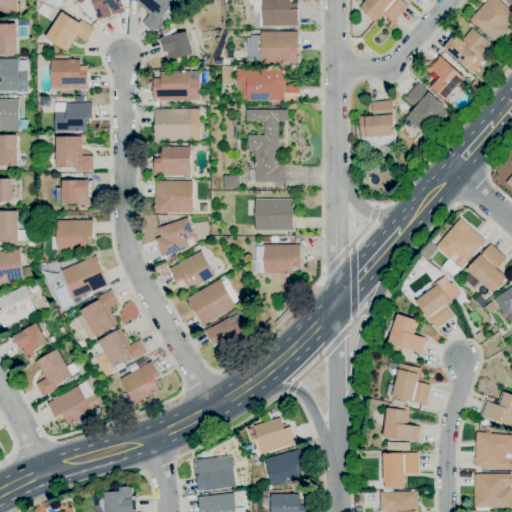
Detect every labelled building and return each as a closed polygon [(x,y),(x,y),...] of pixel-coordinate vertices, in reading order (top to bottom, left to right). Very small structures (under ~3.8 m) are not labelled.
[(18,0),(18,14),(0,14),(0,0),(18,0)] [(102,23),(100,20),(99,20),(92,0),(117,0),(118,2),(121,1),(125,13),(117,15),(118,18),(102,23)] [(154,32),(143,23),(150,14),(136,2),(137,0),(180,0),(175,6),(174,5),(170,10),(174,16),(171,18),(168,21),(163,17),(163,18),(165,21),(166,20),(167,22),(168,26),(160,31),(157,29),(154,32)] [(299,26),(263,27),(263,26),(260,26),(260,12),(253,12),(253,0),(291,0),(291,9),(299,9),(299,26)] [(375,22),(359,8),(366,0),(401,0),(408,6),(395,21),(384,11),(375,22)] [(498,44),(471,20),(487,0),(499,0),(511,11),(511,24),(509,22),(506,26),(510,30),(498,44)] [(67,51),(46,38),(64,12),(79,23),(81,20),(95,29),(87,41),(78,35),(67,51)] [(28,38),(19,38),(19,20),(28,20),(28,38)] [(0,55),(0,21),(7,21),(7,24),(17,24),(18,55),(0,55)] [(467,68),(444,48),(456,35),(462,41),(473,28),(493,46),(486,53),(488,55),(489,58),(486,62),(481,62),(476,57),(467,68)] [(169,65),(166,56),(163,57),(158,40),(187,32),(194,54),(179,58),(180,62),(169,65)] [(299,63),(261,64),(261,32),(299,32),(299,63)] [(503,52),(499,48),(503,43),(508,47),(503,52)] [(446,100),(430,86),(439,75),(435,72),(432,75),(426,70),(440,55),(466,78),(446,100)] [(19,91),(0,91),(0,59),(19,59),(19,61),(27,61),(27,71),(22,71),(22,89),(19,89),(19,91)] [(88,89),(52,89),(52,60),(80,60),(80,66),(82,66),(82,72),(88,71),(88,89)] [(284,101),(247,101),(247,99),(242,99),(242,81),(237,81),(237,69),(248,69),(248,70),(285,70),(285,73),(284,73),(284,77),(286,77),(286,87),(284,87),(284,101)] [(201,78),(201,101),(154,101),(154,79),(161,79),(161,72),(190,72),(199,72),(201,78)] [(478,93),(470,86),(475,81),(483,87),(478,93)] [(422,131),(406,118),(416,107),(405,98),(418,83),(444,105),(422,131)] [(19,131),(0,131),(0,100),(19,100),(19,120),(28,120),(28,129),(19,129),(19,131)] [(363,147),(362,138),(360,117),(373,116),(372,102),(393,101),(396,135),(395,135),(396,144),(363,147)] [(87,132),(56,132),(56,112),(56,103),(67,103),(67,104),(86,103),(93,103),(93,118),(89,118),(89,122),(87,122),(87,132)] [(193,141),(162,141),(155,141),(155,125),(155,110),(192,109),(193,141)] [(285,183),(249,182),(249,170),(255,170),(255,151),(248,151),(248,135),(264,135),(265,121),(246,121),(246,110),(288,110),(288,121),(279,121),(278,165),(286,165),(285,183)] [(0,136),(18,136),(18,166),(0,166),(0,136)] [(77,171),(77,167),(58,168),(57,137),(82,137),(83,156),(93,156),(93,171),(77,171)] [(155,176),(155,159),(160,159),(160,153),(162,153),(162,147),(191,147),(191,176),(155,176)] [(239,188),(224,188),(224,176),(239,176),(239,188)] [(0,179),(13,179),(13,184),(18,184),(18,197),(13,197),(13,202),(0,202),(0,179)] [(90,207),(79,207),(79,203),(57,203),(56,188),(63,188),(62,181),(87,181),(87,180),(89,180),(89,181),(93,181),(93,199),(90,199),(90,207)] [(193,213),(155,213),(155,196),(156,196),(156,181),(193,181),(193,213)] [(293,231),(256,231),(256,199),(294,199),(294,203),(293,203),(293,207),(294,207),(294,215),(293,215),(293,231)] [(0,211),(19,211),(19,230),(26,230),(26,241),(19,241),(19,242),(0,242),(0,211)] [(162,257),(156,239),(161,237),(158,228),(188,217),(196,237),(185,241),(188,248),(162,257)] [(461,269),(454,262),(453,263),(450,260),(450,259),(436,246),(455,225),(461,218),(486,241),(461,269)] [(86,249),(52,250),(52,237),(58,237),(57,221),(93,220),(93,237),(89,237),(89,242),(86,242),(86,249)] [(428,261),(420,254),(430,242),(438,249),(428,261)] [(492,293),(468,270),(481,255),(491,244),(506,258),(497,268),(506,277),(492,293)] [(293,273),(259,274),(259,272),(255,272),(255,259),(256,259),(256,247),(265,247),(265,245),(301,245),(301,267),(293,267),(293,273)] [(0,284),(0,252),(20,250),(22,264),(28,263),(29,276),(24,276),(24,281),(0,284)] [(191,290),(187,284),(186,285),(184,280),(178,283),(170,269),(201,251),(216,276),(191,290)] [(75,300),(62,271),(97,255),(103,270),(102,270),(109,285),(75,300)] [(474,290),(463,280),(470,272),(481,282),(474,290)] [(437,329),(416,300),(438,284),(437,282),(445,276),(450,284),(453,282),(462,293),(445,306),(453,317),(437,329)] [(204,325),(196,312),(195,312),(187,299),(221,279),(236,306),(204,325)] [(511,324),(508,318),(511,315),(511,313),(510,311),(505,315),(494,300),(511,286),(511,285),(509,282),(511,279),(511,324)] [(32,294),(29,287),(36,283),(39,290),(32,294)] [(4,328),(0,319),(0,311),(2,310),(0,306),(0,304),(1,304),(0,301),(0,298),(24,287),(37,312),(4,328)] [(90,340),(78,318),(84,315),(82,311),(98,301),(97,298),(111,290),(119,303),(109,308),(118,324),(90,340)] [(491,315),(485,307),(492,302),(498,309),(491,315)] [(224,353),(220,345),(218,346),(217,343),(213,345),(205,330),(229,318),(229,319),(238,314),(241,320),(242,320),(251,337),(224,353)] [(422,354),(417,352),(389,342),(392,333),(387,331),(390,320),(396,322),(398,314),(417,321),(414,330),(416,330),(414,335),(425,338),(427,338),(422,354)] [(27,362),(24,357),(25,356),(22,353),(20,354),(11,339),(15,337),(14,337),(37,324),(48,344),(34,352),(36,356),(30,359),(30,360),(27,362)] [(106,376),(96,358),(100,355),(95,346),(100,343),(99,342),(121,329),(131,346),(140,340),(147,353),(133,361),(131,358),(117,366),(118,369),(106,376)] [(81,349),(78,344),(83,341),(86,346),(81,349)] [(43,397),(36,384),(46,378),(37,362),(58,349),(68,367),(75,363),(80,371),(73,375),(74,376),(56,386),(58,389),(43,397)] [(128,406),(122,396),(121,397),(120,396),(127,391),(121,380),(152,362),(160,376),(155,379),(158,383),(157,384),(160,390),(155,393),(154,390),(152,391),(154,394),(135,404),(134,403),(128,406)] [(426,405),(412,401),(412,402),(392,397),(393,396),(387,394),(389,384),(395,386),(399,369),(399,370),(401,364),(420,369),(417,382),(431,385),(426,405)] [(69,425),(65,418),(59,422),(56,418),(48,404),(79,386),(86,399),(95,394),(102,406),(88,414),(90,416),(85,419),(84,416),(75,421),(74,420),(72,420),(73,422),(69,425)] [(511,426),(481,416),(487,396),(495,399),(493,403),(498,405),(502,392),(511,395),(511,426)] [(389,403),(392,404),(405,406),(409,407),(408,411),(410,411),(408,425),(418,426),(420,427),(418,443),(413,442),(413,441),(384,437),(388,408),(389,408),(389,403)] [(263,454),(262,451),(259,451),(255,439),(252,440),(249,428),(254,427),(254,426),(281,418),(283,425),(286,424),(288,428),(292,427),(297,443),(263,454)] [(511,469),(474,466),(477,433),(511,435),(511,454),(507,454),(506,458),(511,459),(511,469)] [(410,451),(387,450),(388,442),(410,443),(410,451)] [(273,487),(265,459),(301,450),(305,467),(300,468),(301,473),(299,474),(301,480),(273,487)] [(384,454),(418,453),(419,473),(405,474),(405,487),(384,488),(384,454)] [(199,492),(197,476),(196,476),(194,461),(233,456),(236,487),(199,492)] [(489,511),(476,511),(476,509),(475,509),(475,474),(511,474),(511,484),(505,484),(505,489),(511,489),(511,508),(489,508),(489,511)] [(99,511),(99,495),(105,494),(105,493),(121,491),(121,488),(132,487),(133,497),(136,496),(136,511),(99,511)] [(379,511),(381,511),(381,492),(418,492),(418,511),(379,511)] [(200,511),(199,497),(234,493),(236,509),(244,508),(244,511),(200,511)] [(307,511),(271,511),(271,495),(300,495),(300,501),(302,501),(302,506),(307,506),(307,511)]
